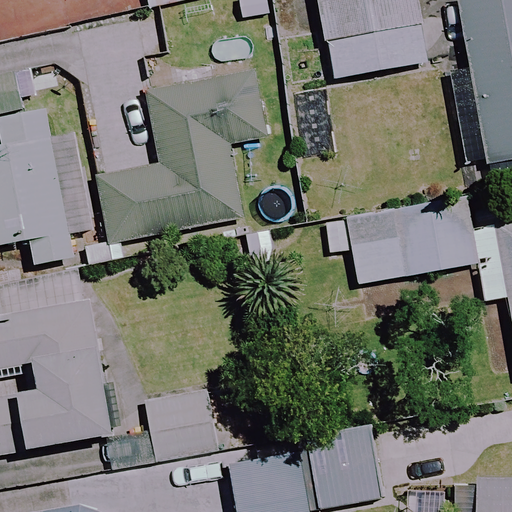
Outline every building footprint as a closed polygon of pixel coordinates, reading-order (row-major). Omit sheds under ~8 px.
[(146,0),(149,16),(227,0),(146,0)] [(426,67),(414,0),(314,0),(329,83),(426,67)] [(511,0),(456,0),(483,167),(511,162),(511,0)] [(265,140),(252,74),(147,93),(161,169),(102,179),(114,245),(241,222),(228,147),(265,140)] [(27,118),(18,75),(0,78),(0,138),(3,152),(0,152),(0,249),(31,243),(36,268),(74,261),(69,237),(92,232),(73,137),(49,142),(44,114),(27,118)] [(511,217),(471,225),(467,201),(325,227),(330,256),(353,252),(360,288),(478,267),(485,305),(509,301),(511,316),(511,217)] [(0,458),(112,437),(86,306),(0,322),(0,375),(29,370),(35,398),(0,405),(0,458)] [(216,453),(203,391),(144,403),(158,465),(216,453)] [(383,501),(375,452),(313,462),(321,511),(383,501)] [(302,511),(294,459),(236,469),(243,511),(302,511)] [(511,511),(511,481),(458,482),(457,511),(511,511)] [(104,511),(76,503),(20,511),(104,511)]
